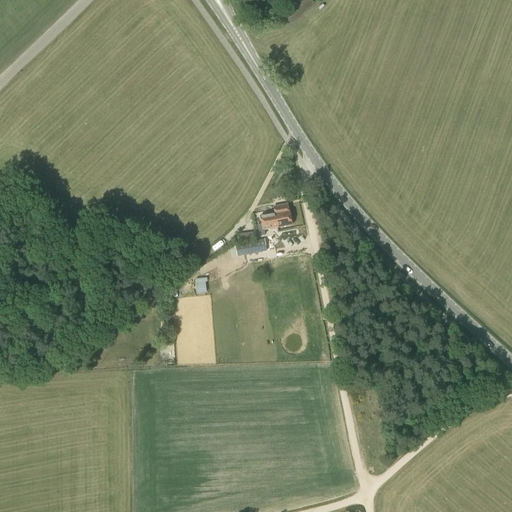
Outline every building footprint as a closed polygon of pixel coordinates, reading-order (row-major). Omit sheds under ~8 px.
[(314,3),(313,2),(311,0),(289,0),(277,13),(291,27),(314,3)] [(261,223),(256,224),(258,234),(264,233),(263,230),(292,225),(289,210),(287,204),(273,206),(274,213),(260,216),(261,223)] [(240,243),(258,240),(257,232),(238,235),(240,243)] [(231,246),(224,251),(226,260),(267,251),(264,240),(231,246)] [(207,293),(206,278),(194,279),(195,294),(207,293)]
